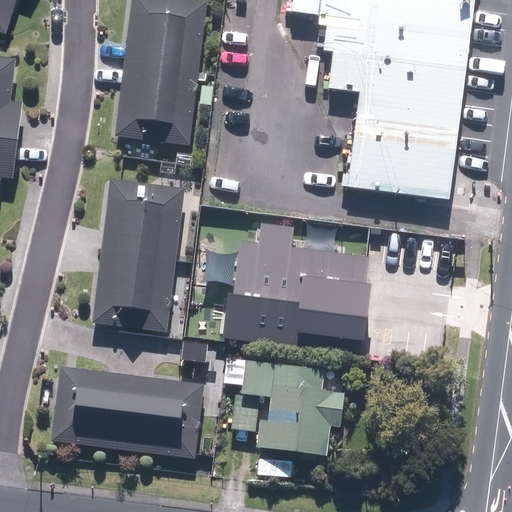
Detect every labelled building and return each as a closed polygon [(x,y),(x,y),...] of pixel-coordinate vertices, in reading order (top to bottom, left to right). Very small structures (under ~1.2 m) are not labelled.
[(0,0),(0,23),(12,27),(19,0),(0,0)] [(211,1),(198,0),(135,0),(128,70),(120,135),(195,143),(211,1)] [(449,197),(473,0),(297,0),(296,11),(331,15),(326,49),(337,50),(332,88),(363,92),(351,184),(449,197)] [(29,101),(15,99),(20,59),(0,56),(0,219),(1,219),(6,177),(20,179),(24,140),(29,101)] [(192,192),(116,181),(106,252),(97,322),(174,332),(192,192)] [(366,331),(372,281),(364,280),(368,253),(292,244),(295,224),(262,220),(260,240),(241,238),(234,292),(230,291),(225,333),(356,350),(358,330),(366,331)] [(229,357),(227,381),(248,383),(247,404),(237,403),(235,426),(261,428),(259,448),(335,454),(337,424),(346,425),(349,392),(328,390),(330,366),(229,357)] [(142,375),(64,366),(56,438),(201,455),(210,383),(142,375)]
